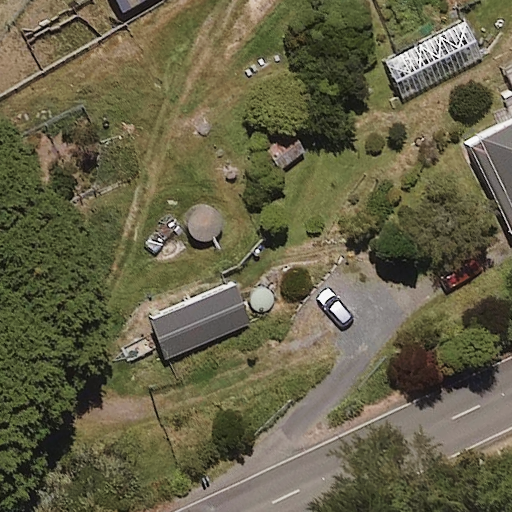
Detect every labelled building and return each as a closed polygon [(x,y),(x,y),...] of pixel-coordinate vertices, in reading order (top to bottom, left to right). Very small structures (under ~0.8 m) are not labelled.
[(139,0),(114,0),(121,10),(139,0)] [(484,57),(465,20),(385,62),(404,99),(484,57)] [(494,113),(501,128),(469,143),(511,230),(511,69),(506,72),(511,84),(511,93),(503,98),(507,106),(494,113)] [(280,176),(305,149),(280,125),(255,152),(280,176)] [(249,323),(233,285),(149,321),(165,359),(249,323)]
